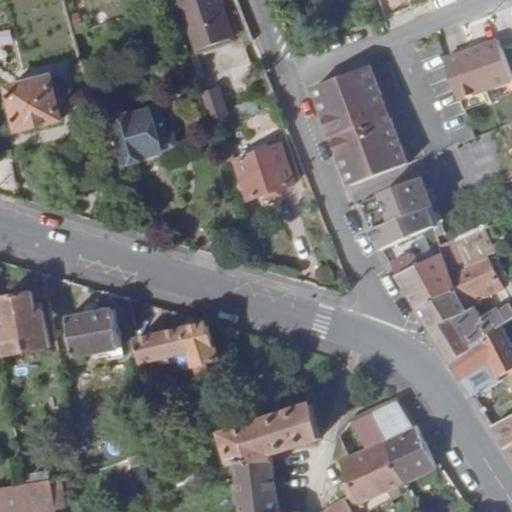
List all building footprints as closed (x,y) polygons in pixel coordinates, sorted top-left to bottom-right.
[(186,0),(203,47),(237,35),(224,0),(186,0)] [(7,28),(0,30),(0,46),(11,43),(7,28)] [(491,83),(511,75),(511,62),(502,33),(487,39),(468,48),(463,49),(478,88),(491,83)] [(466,43),(468,48),(487,39),(485,36),(475,40),(466,43)] [(478,88),(463,49),(448,55),(463,94),(478,88)] [(314,86),(352,185),(408,161),(371,62),(314,86)] [(123,80),(121,70),(109,73),(111,82),(123,80)] [(60,119),(50,77),(12,87),(22,128),(60,119)] [(256,95),(244,99),(249,112),(261,108),(256,95)] [(151,106),(115,115),(125,158),(181,143),(177,131),(171,132),(162,99),(150,103),(151,106)] [(244,99),(212,111),(216,126),(249,112),(244,99)] [(296,182),(284,143),(240,157),(252,195),(296,182)] [(0,163),(0,191),(19,197),(12,162),(0,163)] [(394,190),(361,203),(371,229),(402,210),(394,190)] [(91,219),(130,231),(122,199),(98,193),(91,219)] [(369,230),(381,249),(433,217),(426,195),(402,210),(371,229),(369,230)] [(486,217),(482,219),(439,235),(441,239),(448,258),(466,250),(468,255),(495,244),(486,217)] [(402,259),(390,264),(415,306),(458,286),(455,277),(448,258),(441,239),(428,245),(433,258),(416,266),(414,260),(404,264),(402,259)] [(458,286),(415,306),(449,360),(472,347),(454,318),(468,312),(465,304),(511,283),(501,256),(455,277),(458,286)] [(31,298),(19,300),(27,356),(47,354),(40,307),(32,309),(31,298)] [(27,356),(19,300),(5,301),(6,312),(0,313),(7,359),(27,356)] [(505,321),(511,316),(511,300),(476,324),(468,312),(454,318),(472,347),(486,340),(483,334),(505,321)] [(120,352),(115,313),(67,319),(71,358),(120,352)] [(223,355),(212,323),(205,321),(186,327),(198,363),(202,373),(211,369),(208,360),(223,355)] [(449,360),(471,396),(507,376),(511,372),(511,336),(505,321),(483,334),(486,340),(472,347),(449,360)] [(198,363),(186,327),(145,339),(153,363),(184,354),(188,366),(198,363)] [(238,377),(243,391),(254,388),(249,373),(238,377)] [(243,391),(249,409),(261,405),(254,388),(243,391)] [(401,396),(372,408),(386,442),(393,438),(420,426),(401,396)] [(313,403),(302,407),(230,433),(242,467),(264,459),(265,467),(274,463),(272,456),(282,452),(321,438),(313,403)] [(511,412),(489,425),(511,462),(511,412)] [(170,429),(166,415),(159,416),(163,431),(170,430),(170,429)] [(170,430),(176,452),(191,447),(183,425),(170,429),(170,430)] [(445,465),(420,426),(393,438),(412,481),(445,465)] [(130,435),(136,455),(152,450),(145,430),(130,435)] [(358,506),(412,481),(393,438),(386,442),(381,444),(352,457),(344,461),(354,483),(349,485),(358,506)] [(242,467),(242,474),(245,511),(279,511),(274,463),(265,467),(264,459),(242,467)] [(18,482),(0,485),(0,511),(56,511),(52,476),(46,477),(18,482)] [(416,489),(414,486),(412,481),(358,506),(354,508),(355,511),(392,511),(400,508),(396,500),(416,489)] [(474,511),(468,503),(439,511),(474,511)]
